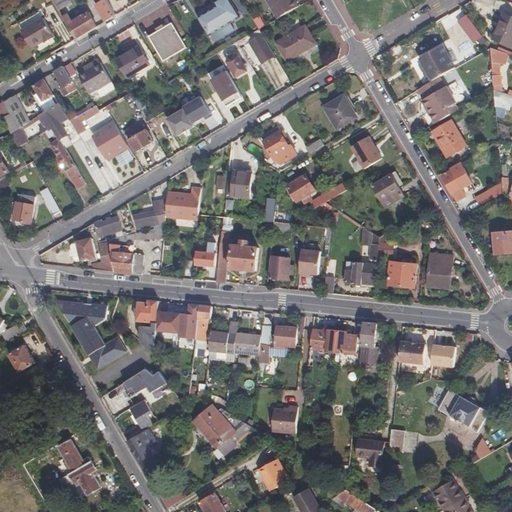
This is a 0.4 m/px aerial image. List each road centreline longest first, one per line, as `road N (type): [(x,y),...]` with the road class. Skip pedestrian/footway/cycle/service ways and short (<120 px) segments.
road 1 (tertiary): [(14,273),(495,323)]
road 2 (residential): [(358,55),(36,249),(14,273)]
road 3 (residential): [(358,55),(504,309)]
road 4 (residential): [(157,511),(14,273)]
road 5 (residential): [(0,94),(161,0)]
